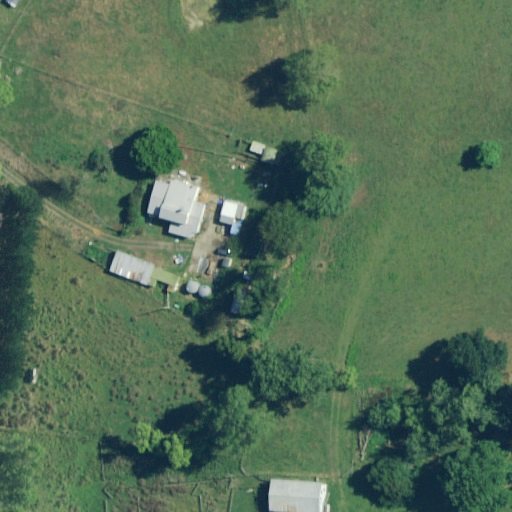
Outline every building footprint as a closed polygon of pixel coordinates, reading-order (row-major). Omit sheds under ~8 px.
[(284,148),(266,146),(264,163),(282,165),(284,148)] [(176,179),(175,184),(161,180),(152,213),(176,220),(173,232),(198,239),(208,204),(197,202),(202,186),(176,179)] [(278,243),(250,240),(248,256),(276,259),(278,243)] [(159,265),(121,251),(114,271),(156,287),(160,279),(177,285),(181,276),(158,267),(159,265)] [(215,286),(192,279),(188,290),(211,298),(215,286)] [(253,288),(239,285),(235,306),(249,308),(253,288)] [(326,511),(328,482),(277,479),(275,511),(291,511),(326,511)]
